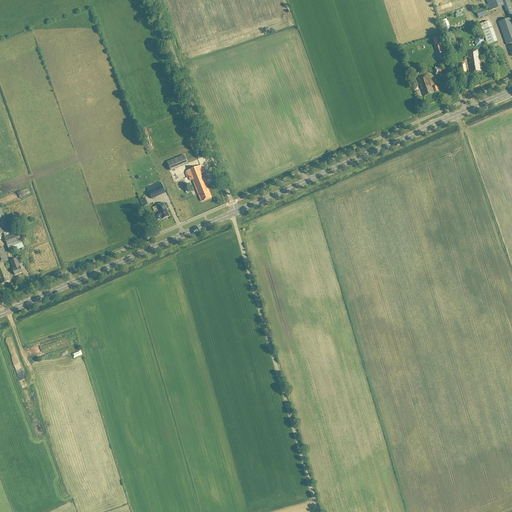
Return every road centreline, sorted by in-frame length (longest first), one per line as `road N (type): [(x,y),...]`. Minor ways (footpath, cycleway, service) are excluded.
road 1 (secondary): [(235,212),(511,91)]
road 2 (secondary): [(0,316),(235,212)]
road 3 (unclassified): [(235,212),(155,0)]
